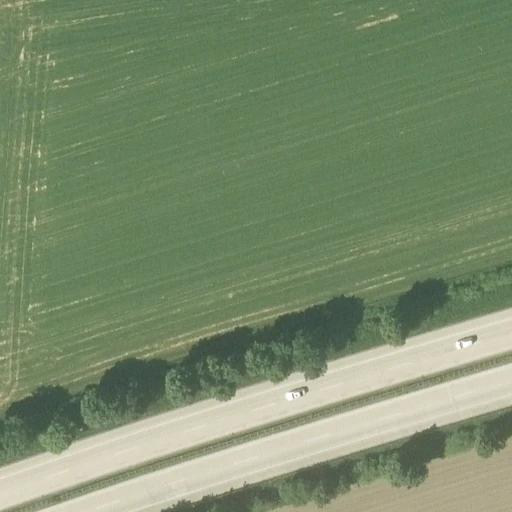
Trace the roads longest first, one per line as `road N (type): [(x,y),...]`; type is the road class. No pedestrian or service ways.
road 1 (motorway): [(511,328),(0,493)]
road 2 (motorway): [(95,511),(511,384)]
